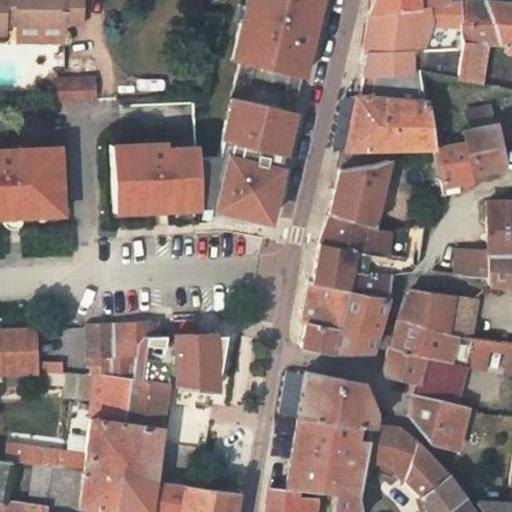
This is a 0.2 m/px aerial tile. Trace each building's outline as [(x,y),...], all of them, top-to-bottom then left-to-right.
[(17,21),(17,26),(63,26),(63,24),(80,23),(79,0),(0,0),(0,33),(4,34),(4,20),(17,21)] [(212,208),(266,220),(272,192),(278,165),(303,58),(316,3),(316,0),(251,0),(249,11),(241,9),(234,37),(242,39),(237,61),(215,155),(195,156),(197,199),(215,198),(212,208)] [(373,0),(371,5),(369,17),(428,5),(433,22),(431,27),(461,28),(460,0),(448,2),(447,0),(373,0)] [(460,0),(461,28),(461,43),(484,44),(506,45),(511,45),(511,3),(483,1),(460,0)] [(344,151),(344,152),(431,148),(420,71),(455,78),(461,44),(461,43),(461,28),(431,27),(433,22),(428,5),(369,17),(364,51),(368,51),(359,97),(354,96),(344,151)] [(17,44),(63,45),(63,26),(17,26),(17,44)] [(193,43),(209,46),(212,29),(196,26),(193,43)] [(484,44),(461,43),(461,44),(455,78),(479,83),(484,44)] [(54,80),(55,100),(92,98),(91,78),(54,80)] [(465,112),(468,129),(492,124),(488,107),(465,112)] [(432,152),(437,180),(470,173),(502,167),(492,124),(468,129),(461,130),(464,142),(431,150),(432,152)] [(108,143),(111,199),(128,198),(129,210),(152,209),(151,197),(178,196),(179,207),(197,206),(197,199),(195,156),(194,145),(163,146),(163,141),(108,143)] [(0,148),(0,216),(4,216),(3,208),(17,207),(17,215),(35,214),(35,203),(61,201),(58,146),(0,148)] [(334,190),(328,215),(372,227),(388,160),(375,167),(339,171),(337,176),(334,190)] [(470,173),(437,180),(440,193),(457,186),(471,180),(470,173)] [(151,197),(152,209),(163,208),(179,207),(178,196),(151,197)] [(111,199),(111,211),(129,210),(128,198),(111,199)] [(511,199),(484,199),(484,247),(485,258),(511,257),(511,199)] [(35,203),(35,214),(61,213),(61,201),(35,203)] [(3,208),(4,216),(10,216),(17,215),(17,207),(3,208)] [(419,258),(424,222),(424,221),(408,232),(391,232),(372,227),(328,215),(320,240),(317,250),(311,281),(345,288),(349,271),(388,272),(398,272),(413,272),(414,270),(419,258)] [(455,276),(486,277),(485,258),(484,247),(454,248),(455,276)] [(486,277),(487,285),(511,287),(511,257),(485,258),(486,277)] [(345,288),(385,297),(388,272),(349,271),(345,288)] [(304,322),(337,328),(345,288),(311,281),(308,281),(300,322),(304,322)] [(337,328),(331,353),(369,354),(385,297),(345,288),(337,328)] [(409,290),(402,306),(448,314),(452,296),(409,290)] [(452,296),(448,314),(472,319),(475,299),(452,296)] [(397,322),(444,334),(448,314),(402,306),(399,314),(397,322)] [(472,319),(448,314),(444,334),(456,336),(470,338),(472,319)] [(41,448),(39,464),(50,465),(80,469),(117,474),(129,378),(131,365),(137,321),(84,324),(85,356),(107,356),(109,376),(93,374),(90,398),(83,453),(41,448)] [(151,321),(137,321),(131,365),(145,367),(170,369),(169,335),(152,336),(151,321)] [(299,347),(331,353),(337,328),(304,322),(299,347)] [(396,377),(417,383),(423,356),(467,365),(473,339),(470,338),(456,336),(444,334),(397,322),(381,373),(396,377)] [(32,326),(0,327),(0,373),(33,372),(32,326)] [(169,335),(170,369),(171,384),(218,389),(216,336),(169,335)] [(473,339),(467,365),(487,368),(491,341),(473,339)] [(423,356),(417,383),(411,395),(455,405),(457,398),(459,399),(467,365),(423,356)] [(131,365),(129,378),(143,379),(145,367),(131,365)] [(90,398),(93,374),(84,373),(81,397),(90,398)] [(301,395),(297,417),(369,425),(372,409),(361,384),(305,373),(301,395)] [(129,378),(117,474),(152,479),(165,381),(143,379),(129,378)] [(463,407),(455,405),(411,395),(408,395),(404,411),(428,442),(455,449),(466,408),(463,407)] [(455,405),(463,407),(466,400),(459,399),(457,398),(455,405)] [(369,425),(297,417),(293,439),(289,460),(361,470),(363,460),(369,425)] [(396,428),(369,425),(363,460),(371,462),(389,466),(403,480),(410,463),(393,445),(396,428)] [(403,480),(418,494),(418,495),(444,475),(429,458),(417,443),(396,428),(393,445),(410,463),(403,480)] [(29,463),(39,464),(41,448),(31,447),(29,463)] [(360,474),(361,470),(289,460),(283,490),(269,490),(265,511),(316,511),(317,498),(307,497),(309,489),(331,492),(330,511),(359,511),(356,497),(360,474)] [(371,462),(363,460),(361,470),(360,474),(368,476),(371,462)] [(46,493),(50,465),(39,464),(34,490),(46,493)] [(80,469),(50,465),(46,493),(43,509),(42,511),(76,511),(81,507),(75,506),(80,469)] [(117,474),(80,469),(75,506),(81,507),(113,511),(117,474)] [(147,511),(152,479),(117,474),(113,511),(122,511),(147,511)] [(441,511),(461,498),(453,488),(444,475),(418,495),(423,511),(441,511)] [(175,511),(180,482),(152,479),(147,511),(175,511)] [(231,511),(236,489),(180,482),(175,511),(231,511)] [(470,511),(461,498),(441,511),(470,511)] [(511,511),(511,500),(479,499),(475,503),(482,511),(511,511)] [(42,511),(43,509),(6,503),(5,511),(42,511)]
